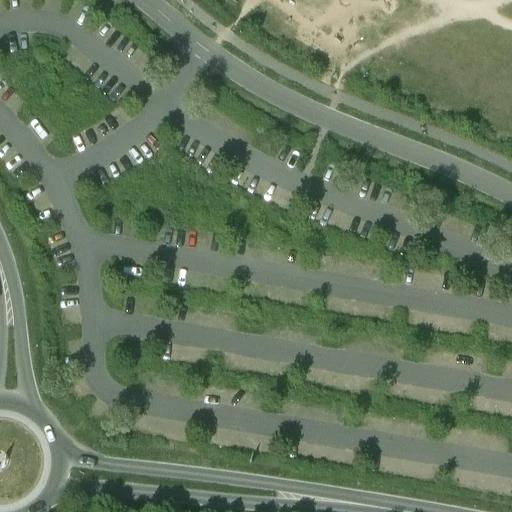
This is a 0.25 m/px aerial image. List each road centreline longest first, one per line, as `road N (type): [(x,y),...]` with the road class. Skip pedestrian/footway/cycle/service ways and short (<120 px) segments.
road 1 (unclassified): [(139,0),(281,99),(511,198)]
road 2 (secondary): [(58,469),(386,511)]
road 3 (unclassified): [(0,269),(10,353),(5,402)]
